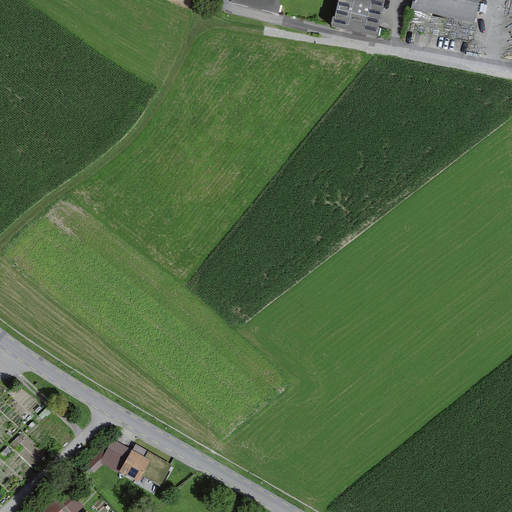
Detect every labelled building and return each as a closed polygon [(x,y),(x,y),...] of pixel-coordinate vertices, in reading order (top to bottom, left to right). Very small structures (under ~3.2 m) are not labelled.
[(275,14),(278,0),(231,0),(230,4),(275,14)] [(386,0),(335,0),(330,26),(379,37),(386,0)] [(478,0),(413,0),(412,7),(474,21),(478,0)] [(60,416),(47,429),(65,446),(77,434),(60,416)] [(130,448),(114,439),(100,463),(117,472),(130,448)] [(148,451),(145,456),(132,449),(120,472),(139,482),(142,476),(160,486),(172,465),(148,451)] [(42,511),(71,511),(61,498),(42,511)]
